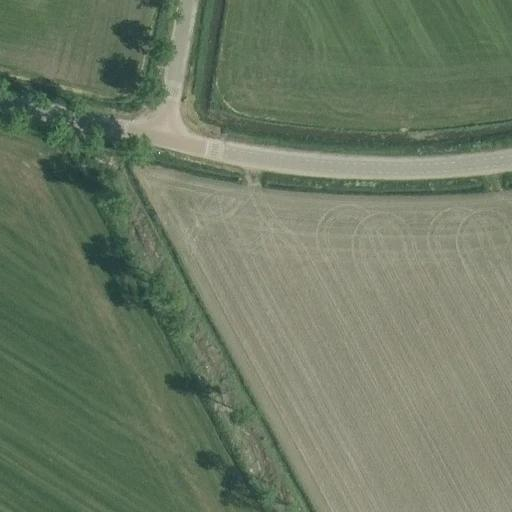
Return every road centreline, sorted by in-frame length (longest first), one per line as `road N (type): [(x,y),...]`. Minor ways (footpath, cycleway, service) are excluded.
road 1 (unclassified): [(173,134),(469,164),(511,156)]
road 2 (unclassified): [(173,134),(0,96)]
road 3 (unclassified): [(173,134),(196,0)]
